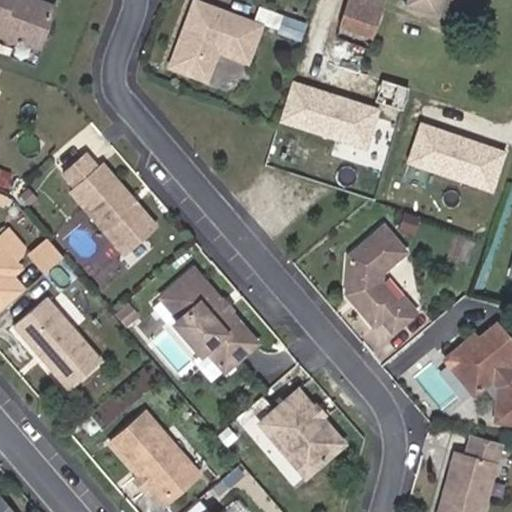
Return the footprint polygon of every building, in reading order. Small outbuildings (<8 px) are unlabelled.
[(0,0),(0,32),(18,39),(22,38),(43,45),(56,4),(44,0),(0,0)] [(349,0),(336,42),(369,53),(385,0),(349,0)] [(443,0),(408,0),(407,5),(439,15),(443,0)] [(242,64),(257,28),(192,1),(184,20),(187,22),(182,35),(178,34),(165,66),(201,81),(213,51),(242,64)] [(298,43),(302,29),(279,22),(275,36),(298,43)] [(376,113),(290,83),(277,121),(363,150),(376,113)] [(497,155),(413,126),(401,163),(485,192),(497,155)] [(123,253),(155,226),(102,164),(97,168),(84,153),(63,172),(75,187),(70,190),(123,253)] [(0,185),(5,187),(11,173),(0,168),(0,185)] [(27,206),(37,198),(28,188),(18,197),(27,206)] [(411,238),(417,223),(398,216),(392,233),(411,238)] [(349,258),(347,296),(353,296),(359,303),(356,307),(374,328),(381,323),(391,335),(414,316),(404,303),(397,307),(380,286),(382,275),(406,255),(384,229),(349,258)] [(46,271),(62,256),(48,240),(31,253),(46,271)] [(0,283),(11,275),(20,267),(0,243),(0,283)] [(223,371),(255,344),(256,343),(227,310),(224,313),(217,304),(220,302),(193,270),(160,298),(178,319),(173,324),(199,355),(205,350),(223,371)] [(0,310),(24,290),(11,275),(0,283),(0,310)] [(100,361),(45,298),(13,325),(68,389),(100,361)] [(137,316),(127,305),(116,314),(125,326),(137,316)] [(511,379),(505,372),(511,365),(511,350),(494,329),(476,345),(472,340),(444,363),(473,398),(491,383),(498,390),(494,424),(511,425),(511,379)] [(342,444),(297,391),(258,424),(303,477),(342,444)] [(144,413),(108,443),(137,477),(143,484),(160,504),(196,475),(144,413)] [(480,511),(501,445),(469,436),(463,454),(453,452),(446,476),(450,477),(448,483),(444,482),(434,511),(480,511)] [(143,484),(137,477),(131,482),(137,489),(143,484)] [(0,511),(12,511),(0,497),(0,511)]
